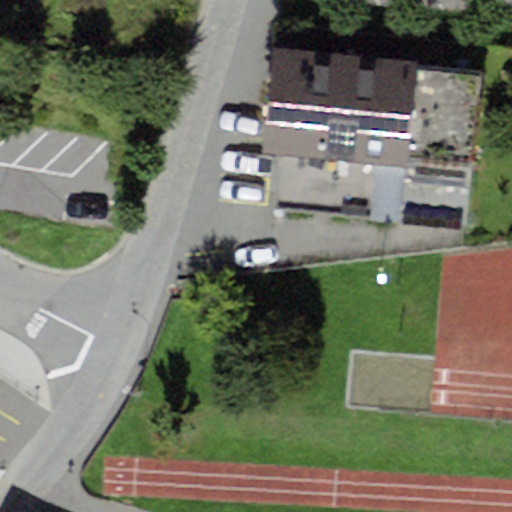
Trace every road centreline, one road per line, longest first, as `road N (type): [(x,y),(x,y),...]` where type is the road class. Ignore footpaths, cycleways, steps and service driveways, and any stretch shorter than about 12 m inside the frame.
road 1 (residential): [(221,0),(152,252),(109,341)]
road 2 (residential): [(109,341),(10,496)]
road 3 (residential): [(0,283),(109,341)]
